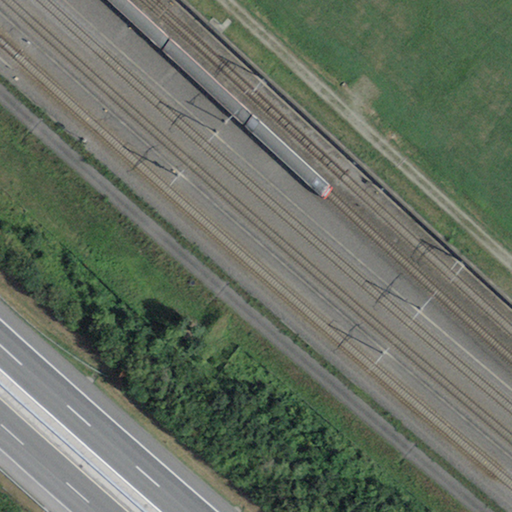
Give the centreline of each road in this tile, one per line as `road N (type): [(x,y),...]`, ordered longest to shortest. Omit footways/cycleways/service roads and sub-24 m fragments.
road 1 (track): [(224,0),(511,255)]
road 2 (motorway): [(195,511),(0,338)]
road 3 (motorway): [(0,413),(112,511)]
